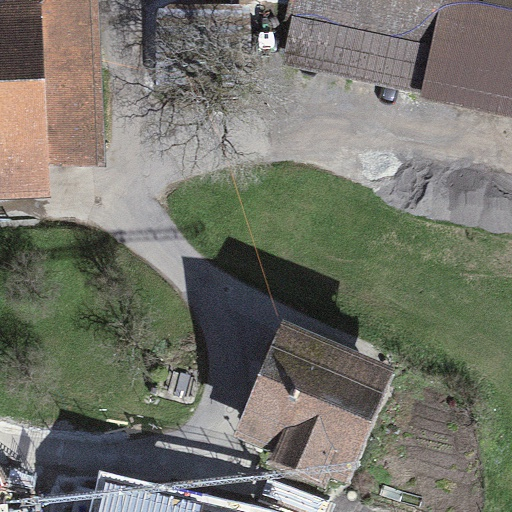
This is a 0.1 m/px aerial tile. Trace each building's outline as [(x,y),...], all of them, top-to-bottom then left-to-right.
[(100,0),(0,0),(0,214),(52,212),(51,183),(109,180),(100,0)] [(294,0),(290,22),(294,23),(431,52),(421,100),(419,110),(511,129),(511,14),(446,1),(444,7),(408,0),(294,0)] [(446,1),(511,14),(511,0),(408,0),(444,7),(446,1)] [(251,14),(159,18),(158,92),(253,88),(251,14)] [(431,52),(294,23),(283,72),(421,100),(431,52)] [(395,392),(280,347),(236,454),(272,469),(267,478),(325,502),(328,492),(349,501),(395,392)]
